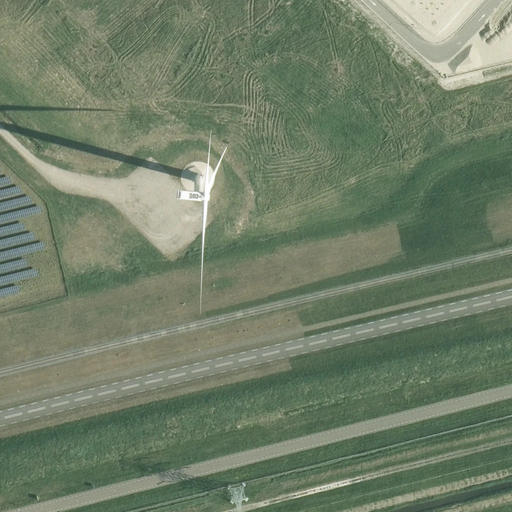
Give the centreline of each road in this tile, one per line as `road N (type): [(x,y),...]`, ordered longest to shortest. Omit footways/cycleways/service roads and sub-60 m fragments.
road 1 (unclassified): [(511,297),(0,419)]
road 2 (unclassified): [(29,511),(511,390)]
road 3 (track): [(511,440),(222,511)]
